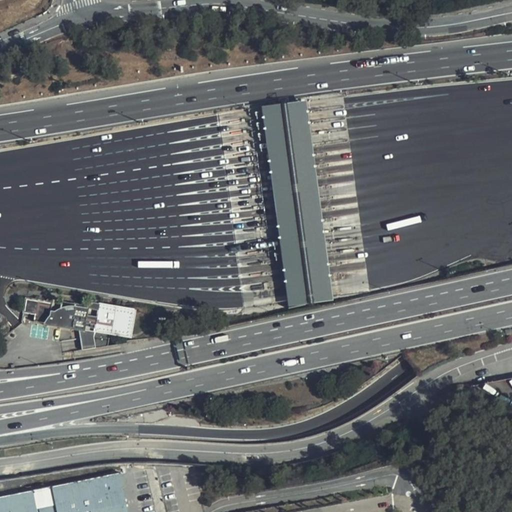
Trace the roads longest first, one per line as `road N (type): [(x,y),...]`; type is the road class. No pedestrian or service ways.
road 1 (motorway): [(0,439),(116,429),(253,435),(316,424),(375,393),(511,286)]
road 2 (residential): [(0,467),(148,450),(298,452),(349,435),(453,368),(511,349)]
road 3 (motorway): [(0,213),(104,210),(375,179),(511,148)]
road 4 (motorway): [(511,55),(0,128)]
road 5 (tertiary): [(511,10),(384,27),(211,3),(77,18)]
road 6 (primary): [(511,282),(127,365)]
road 7 (primary): [(191,381),(511,313)]
road 8 (primary): [(0,426),(191,381)]
road 9 (primary): [(0,410),(191,381)]
road 10 (primary): [(127,365),(0,390)]
road 11 (primary): [(127,365),(0,375)]
